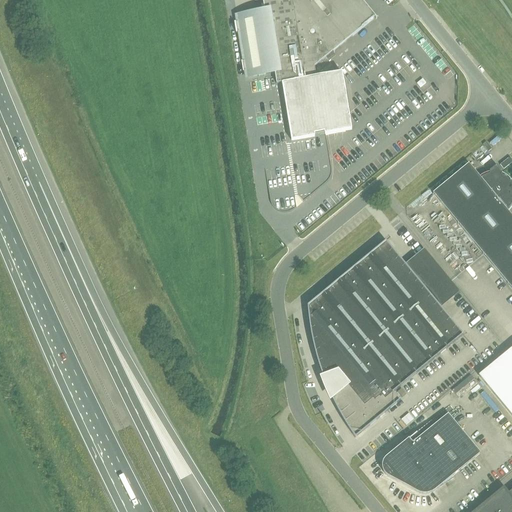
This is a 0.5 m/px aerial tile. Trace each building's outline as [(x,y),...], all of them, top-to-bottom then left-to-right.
[(319,139),(325,138),(325,135),(352,131),(342,73),(316,77),(314,66),(326,57),(327,59),(329,58),(327,56),(332,52),(334,54),(340,61),(353,50),(352,50),(359,45),(371,60),(395,41),(361,0),(233,0),(236,17),(246,77),(258,75),(258,78),(264,78),(264,74),(275,72),(276,84),(283,83),(292,140),(319,136),(319,139)] [(417,84),(420,88),(426,83),(422,79),(417,84)] [(458,224),(509,182),(509,181),(508,180),(507,179),(505,178),(504,177),(502,176),(501,175),(502,173),(496,166),(489,171),(490,174),(488,175),(487,175),(485,176),(483,177),(481,179),(469,164),(433,194),(458,224)] [(482,253),(511,229),(511,216),(507,210),(508,209),(509,208),(510,207),(510,206),(511,204),(511,203),(511,185),(511,184),(510,183),(509,182),(458,224),(482,253)] [(330,202),(334,207),(338,204),(338,203),(334,199),(330,202)] [(508,285),(511,281),(511,229),(482,253),(508,285)] [(412,273),(399,257),(399,258),(386,242),(316,299),(313,296),(307,301),(308,311),(309,318),(310,326),(311,334),(313,342),(315,350),(317,358),(319,365),(322,373),(324,379),(324,378),(337,373),(347,385),(332,397),(332,396),(331,396),(333,401),(337,408),(341,415),(345,422),(349,429),(356,439),(356,438),(356,437),(358,436),(359,437),(364,430),(400,401),(393,393),(463,335),(450,319),(437,303),(437,304),(412,273)] [(511,348),(479,376),(511,416),(511,348)] [(397,392),(402,398),(406,394),(401,389),(397,392)] [(408,413),(401,420),(406,426),(414,419),(408,413)] [(383,461),(382,465),(382,469),(383,472),(385,475),(388,477),(417,492),(420,494),(423,494),(426,494),(429,494),(432,492),(435,491),(481,453),(448,414),(421,437),(417,432),(388,456),(385,458),(383,461)] [(511,511),(511,490),(507,494),(504,490),(476,511),(511,511)]
